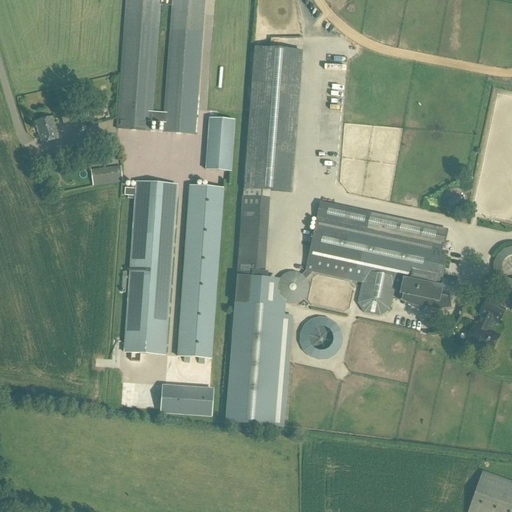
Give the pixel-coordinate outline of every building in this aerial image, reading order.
[(151,114),(159,0),(126,0),(117,130),(150,132),(151,123),(151,114)] [(194,136),(203,0),(172,0),(164,115),(164,124),(163,133),(194,136)] [(237,277),(251,278),(262,279),(262,275),(268,189),(292,191),(303,51),(255,47),(237,277)] [(212,96),(217,98),(221,88),(217,86),(212,96)] [(63,113),(61,114),(64,125),(104,114),(101,102),(77,109),(63,113)] [(40,121),(35,122),(41,143),(58,138),(52,117),(47,119),(46,117),(44,115),(40,116),(39,119),(40,121)] [(206,159),(205,171),(230,172),(231,160),(234,121),(209,120),(206,159)] [(125,141),(117,142),(119,154),(126,153),(125,141)] [(121,166),(91,170),(93,186),(123,182),(121,168),(121,166)] [(135,197),(124,353),(165,356),(177,187),(136,184),(136,190),(125,189),(124,196),(135,197)] [(189,188),(177,357),(211,359),(223,190),(189,188)] [(459,200),(459,199),(458,197),(456,197),(454,197),(450,200),(448,201),(448,203),(448,205),(449,206),(451,206),(453,206),(458,204),(459,202),(459,200)] [(277,283),(276,290),(279,295),(283,300),(289,303),(295,303),(301,301),(305,296),(308,291),(308,284),(306,279),(313,271),(363,282),(359,303),(365,312),(381,316),(390,310),(395,289),(404,291),(402,301),(406,303),(408,304),(413,306),(417,307),(420,308),(422,309),(424,309),(428,310),(431,310),(433,310),(437,310),(439,310),(443,310),(448,309),(452,309),(450,298),(441,296),(444,287),(436,285),(438,275),(440,276),(441,272),(443,273),(444,268),(442,268),(444,258),(442,257),(444,246),(448,230),(322,202),(307,268),(301,274),(296,271),(289,271),(284,273),(279,278),(277,283)] [(487,273),(511,282),(511,242),(500,238),(487,273)] [(269,276),(262,275),(262,279),(251,278),(250,280),(237,279),(224,425),(283,430),(292,317),(285,316),(285,305),(281,303),(278,300),(276,294),(276,282),(269,281),(269,276)] [(475,323),(466,342),(491,354),(500,335),(491,331),(495,323),(498,325),(506,309),(485,299),(484,302),(482,303),(478,311),(479,314),(478,316),(480,317),(476,324),(475,323)] [(324,347),(338,344),(334,319),(329,320),(330,326),(315,329),(312,317),(296,321),(303,355),(325,351),(324,347)] [(158,387),(157,412),(207,415),(209,390),(158,387)] [(511,511),(511,481),(482,471),(467,511),(511,511)]
